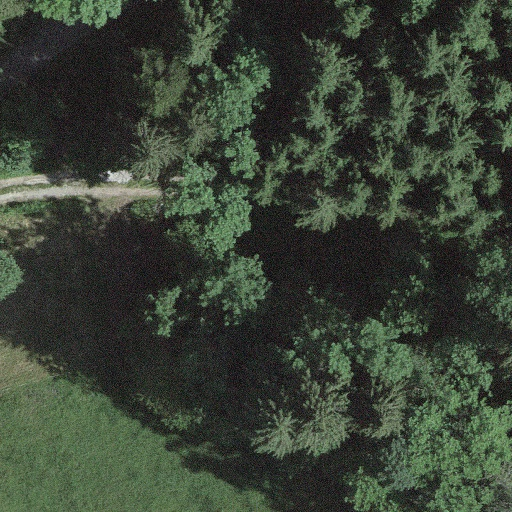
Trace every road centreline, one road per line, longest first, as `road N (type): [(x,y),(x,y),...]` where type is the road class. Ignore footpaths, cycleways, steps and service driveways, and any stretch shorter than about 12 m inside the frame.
road 1 (track): [(0,198),(161,182),(317,220),(511,287)]
road 2 (unclassified): [(0,82),(119,0)]
